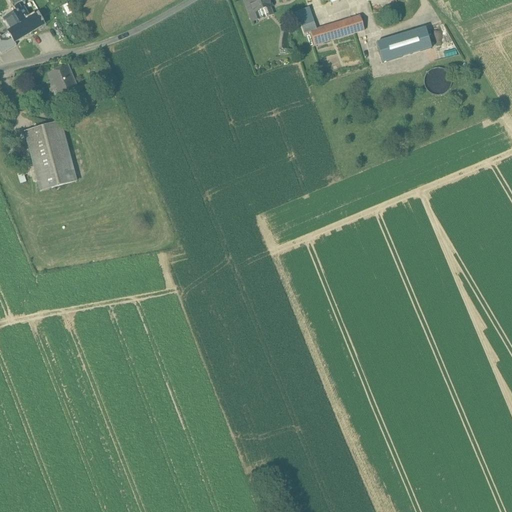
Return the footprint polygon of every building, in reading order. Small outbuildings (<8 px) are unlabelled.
[(267,0),(250,0),(252,3),(255,13),(257,12),(270,7),(267,0)] [(255,13),(252,3),(246,5),(251,21),(260,18),(257,12),(255,13)] [(20,4),(13,7),(16,12),(23,8),(20,4)] [(273,14),(270,7),(257,12),(260,18),(273,14)] [(16,12),(4,20),(10,31),(11,32),(30,20),(23,8),(16,12)] [(308,8),(296,12),(304,34),(310,32),(316,30),(308,8)] [(30,20),(11,32),(10,31),(7,33),(14,44),(14,43),(41,27),(35,17),(30,20)] [(316,30),(310,32),(314,46),(364,31),(360,17),(316,30)] [(425,29),(376,43),(382,63),(431,48),(425,29)] [(16,46),(14,43),(14,44),(7,33),(0,37),(0,53),(1,55),(16,46)] [(67,67),(47,74),(51,82),(47,83),(50,89),(53,88),(57,99),(63,97),(66,103),(79,98),(67,67)] [(450,87),(451,82),(450,77),(447,73),(443,70),(437,69),(432,70),(428,73),(425,77),(424,82),(425,88),(428,92),(432,95),(438,96),(443,95),(447,92),(450,87)] [(60,124),(44,128),(25,133),(40,192),(76,182),(60,124)] [(18,184),(25,182),(21,172),(15,174),(18,184)]
